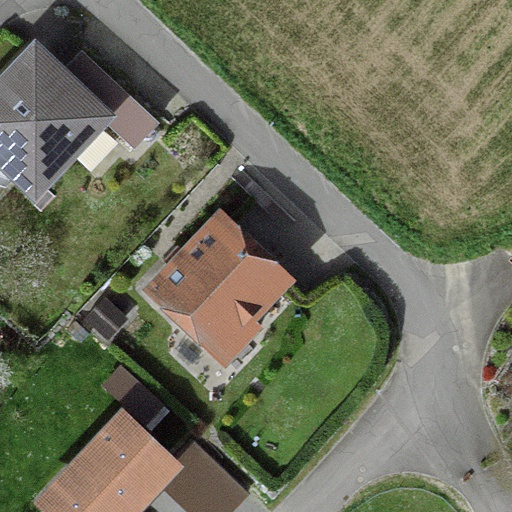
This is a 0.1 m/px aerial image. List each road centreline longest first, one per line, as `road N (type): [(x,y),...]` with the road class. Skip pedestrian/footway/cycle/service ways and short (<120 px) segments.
road 1 (residential): [(124,0),(396,276),(436,377)]
road 2 (residential): [(436,377),(303,511)]
road 3 (residential): [(511,272),(436,377)]
